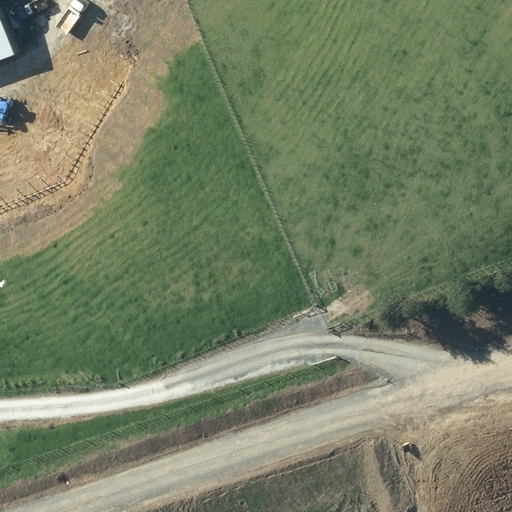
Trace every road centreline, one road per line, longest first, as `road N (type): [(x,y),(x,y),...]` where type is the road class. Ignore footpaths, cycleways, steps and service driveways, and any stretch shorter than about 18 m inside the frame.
road 1 (unclassified): [(32,511),(371,397),(443,362)]
road 2 (track): [(335,349),(172,391),(0,412)]
